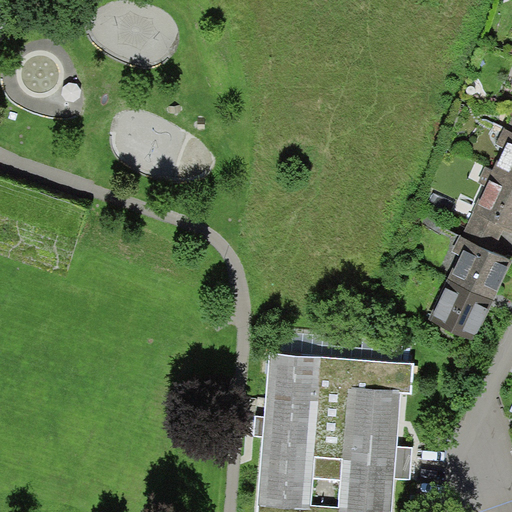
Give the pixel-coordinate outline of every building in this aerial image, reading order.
[(511,120),(509,129),(511,130),(511,131),(494,170),(511,178),(511,120)] [(511,178),(494,170),(470,223),(497,236),(503,222),(511,226),(511,178)] [(509,258),(490,249),(497,236),(470,223),(463,236),(468,239),(450,277),(491,297),(495,288),(509,258)] [(450,277),(431,316),(472,336),(478,324),(491,297),(450,277)] [(414,359),(269,348),(264,414),(255,413),(253,434),(263,434),(256,511),(391,511),(394,476),(404,477),(404,469),(406,444),(397,444),(401,391),(411,391),(414,359)] [(413,445),(406,444),(404,469),(404,477),(410,478),(413,445)]
